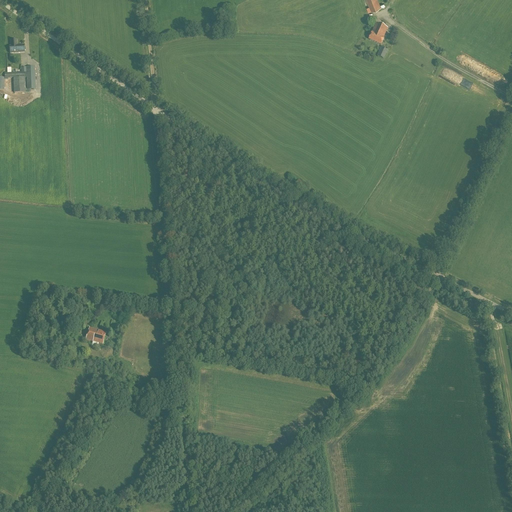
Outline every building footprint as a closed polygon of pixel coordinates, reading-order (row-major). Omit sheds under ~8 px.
[(365,0),(369,8),(371,12),(381,8),(377,0),(365,0)] [(388,28),(376,23),(368,39),(380,45),(384,38),(383,38),(388,28)] [(11,46),(10,46),(10,53),(25,53),(25,51),(26,50),(25,47),(24,46),(24,45),(17,46),(17,40),(11,40),(11,46)] [(384,59),(388,50),(381,47),(377,56),(384,59)] [(36,89),(35,67),(21,68),(22,73),(17,73),(17,69),(14,69),(14,73),(5,73),(5,79),(7,79),(8,80),(25,80),(25,78),(27,78),(27,89),(26,89),(25,81),(14,81),(14,93),(26,93),(31,93),(31,90),(36,89)] [(79,337),(80,334),(84,320),(76,317),(71,335),(78,337),(79,337)] [(59,333),(63,324),(59,322),(55,331),(59,333)] [(103,345),(106,333),(90,328),(86,340),(103,345)]
